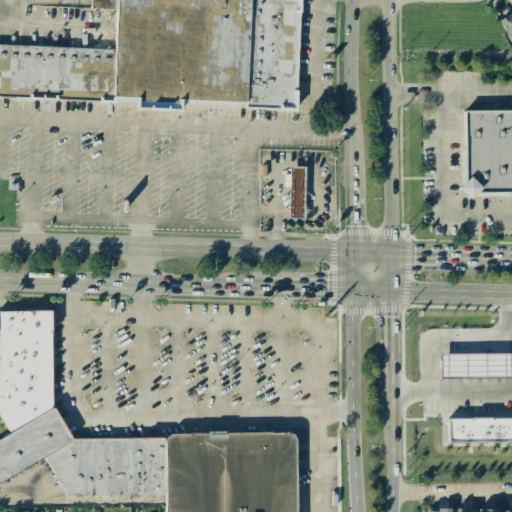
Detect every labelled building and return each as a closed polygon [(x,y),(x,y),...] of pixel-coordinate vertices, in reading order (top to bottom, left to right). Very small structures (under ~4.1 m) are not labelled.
[(298,0),(116,0),(114,49),(0,44),(0,96),(42,98),(42,96),(135,101),(135,109),(178,111),(179,102),(293,107),(298,0)] [(111,0),(90,0),(90,9),(111,9),(111,0)] [(511,110),(462,111),(463,195),(511,194),(511,110)] [(304,167),(289,167),(288,217),(303,218),(304,167)] [(295,511),(294,433),(69,437),(50,401),(49,310),(0,311),(0,417),(9,435),(0,439),(0,481),(45,458),(64,496),(164,494),(164,511),(295,511)] [(440,355),(440,380),(510,379),(509,355),(440,355)] [(511,419),(447,420),(447,445),(511,444),(511,419)]
